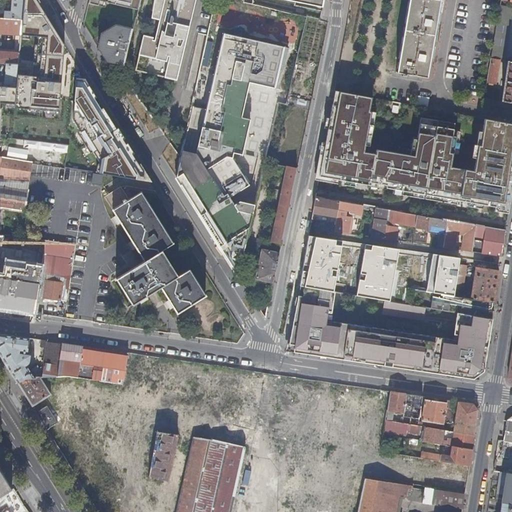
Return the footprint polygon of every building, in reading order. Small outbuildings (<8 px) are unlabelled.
[(24,0),(12,0),(12,11),(6,11),(5,18),(23,19),(24,0)] [(37,0),(25,0),(22,35),(48,37),(44,76),(17,74),(16,87),(15,104),(15,107),(59,111),(65,44),(46,14),(37,0)] [(90,0),(90,3),(99,6),(101,1),(138,9),(140,0),(90,0)] [(144,37),(136,69),(175,78),(186,31),(181,29),(185,14),(190,15),(193,0),(155,0),(152,18),(162,21),(160,32),(162,32),(159,42),(153,41),(153,39),(144,37)] [(285,0),(323,9),(324,0),(285,0)] [(403,76),(406,77),(419,0),(410,0),(398,73),(403,74),(403,76)] [(419,0),(406,77),(407,77),(407,75),(428,78),(441,0),(419,0)] [(511,8),(501,6),(496,33),(507,35),(511,8)] [(0,33),(22,35),(23,19),(5,18),(0,17),(0,33)] [(133,29),(116,25),(102,34),(99,49),(107,62),(125,66),(133,29)] [(507,35),(496,33),(493,50),(503,52),(504,52),(507,35)] [(282,79),(288,62),(289,56),(291,48),(225,34),(216,76),(251,84),(278,90),(282,79)] [(0,51),(0,63),(18,65),(19,53),(0,51)] [(492,59),(488,83),(497,84),(501,60),(492,59)] [(503,102),(511,103),(511,61),(509,61),(503,102)] [(0,85),(16,87),(17,74),(18,65),(0,63),(0,85)] [(243,118),(251,84),(216,76),(208,109),(243,118)] [(86,78),(76,78),(74,100),(112,153),(104,157),(102,173),(121,177),(150,181),(86,78)] [(16,87),(0,85),(0,132),(2,103),(15,104),(16,87)] [(320,176),(509,209),(511,193),(511,124),(485,119),(480,146),(475,145),(470,171),(448,167),(454,131),(450,131),(452,123),(418,117),(411,155),(373,147),(372,152),(361,151),(368,110),(371,110),(373,97),(335,91),(320,176)] [(233,158),(235,153),(238,154),(244,155),(252,120),(243,118),(208,109),(193,105),(177,177),(201,216),(233,196),(251,186),(234,158),(233,158)] [(20,170),(31,172),(33,162),(0,156),(0,177),(19,180),(20,170)] [(287,168),(272,242),(276,243),(282,244),(296,173),(297,170),(287,168)] [(19,180),(30,181),(31,172),(20,170),(19,180)] [(122,189),(108,198),(147,261),(118,279),(134,305),(163,287),(179,313),(206,296),(190,270),(179,277),(163,251),(174,244),(143,193),(129,201),(122,189)] [(225,211),(233,207),(232,209),(236,210),(238,204),(233,196),(201,216),(204,220),(206,223),(208,222),(213,219),(220,215),(225,211)] [(0,208),(25,212),(27,201),(0,197),(0,208)] [(317,197),(312,220),(333,223),(332,231),(335,232),(338,211),(339,209),(340,202),(317,197)] [(239,277),(256,205),(241,202),(238,204),(236,210),(232,209),(233,207),(225,211),(220,215),(213,219),(208,222),(206,223),(239,277)] [(364,206),(340,202),(339,209),(350,211),(350,213),(350,214),(356,215),(355,217),(360,218),(359,220),(362,221),(363,216),(364,206)] [(373,237),(385,239),(390,210),(378,208),(373,237)] [(418,215),(390,210),(385,239),(394,241),(396,229),(393,229),(394,222),(417,226),(418,215)] [(338,211),(335,232),(349,234),(351,218),(345,217),(345,212),(338,211)] [(444,248),(448,221),(418,215),(417,226),(417,228),(430,230),(435,231),(435,233),(440,234),(438,247),(444,248)] [(457,234),(463,235),(460,250),(473,252),(477,226),(448,221),(444,248),(455,249),(457,234)] [(502,256),(506,231),(477,226),(473,252),(502,256)] [(429,235),(416,233),(414,241),(427,243),(429,235)] [(310,236),(303,271),(377,283),(395,286),(397,270),(421,274),(418,290),(427,291),(430,292),(433,276),(424,274),(426,264),(429,264),(431,254),(310,236)] [(47,240),(26,237),(26,238),(24,237),(19,274),(26,275),(20,312),(35,314),(44,254),(47,240)] [(76,245),(47,240),(44,254),(74,258),(76,245)] [(275,245),(271,244),(270,251),(279,254),(282,244),(276,243),(275,245)] [(256,280),(273,284),(279,254),(270,251),(262,250),(256,280)] [(447,266),(445,278),(457,280),(458,277),(459,266),(447,266)] [(458,277),(457,280),(455,296),(460,296),(462,281),(464,281),(467,267),(459,266),(458,277)] [(493,302),(495,302),(500,271),(477,268),(473,299),(481,300),(493,302)] [(397,270),(395,286),(418,290),(421,274),(397,270)] [(303,271),(302,278),(301,286),(335,292),(375,299),(377,283),(303,271)] [(445,278),(433,276),(430,292),(443,294),(455,296),(457,280),(445,278)] [(67,301),(71,279),(62,278),(61,283),(47,281),(44,298),(67,301)] [(0,308),(5,310),(9,285),(0,283),(0,308)] [(335,292),(301,286),(289,352),(475,379),(485,372),(493,319),(458,313),(454,334),(458,335),(457,340),(453,340),(330,321),(326,320),(327,312),(331,313),(335,292)] [(431,307),(493,318),(495,302),(493,302),(492,305),(491,307),(480,305),(481,300),(473,299),(460,296),(455,296),(443,294),(443,298),(433,296),(431,307)] [(383,313),(424,320),(426,307),(385,301),(383,313)] [(458,313),(493,319),(493,318),(431,307),(431,308),(458,313)] [(0,362),(4,360),(19,383),(26,378),(42,378),(58,377),(60,366),(45,364),(48,341),(34,339),(34,343),(42,344),(39,362),(41,362),(41,365),(42,367),(40,368),(38,366),(30,371),(27,365),(29,363),(30,356),(28,355),(29,350),(32,351),(33,345),(29,345),(30,339),(0,334),(0,362)] [(45,364),(60,366),(62,352),(56,351),(58,343),(48,341),(45,364)] [(60,366),(58,377),(71,376),(116,383),(122,384),(124,384),(125,376),(129,353),(63,344),(62,352),(60,366)] [(19,383),(33,407),(52,395),(42,378),(26,378),(19,383)] [(383,398),(384,388),(337,385),(337,396),(383,398)] [(407,395),(391,392),(389,410),(388,411),(405,413),(407,395)] [(423,397),(407,395),(405,413),(404,417),(420,420),(423,397)] [(445,424),(448,404),(426,400),(423,420),(445,424)] [(455,402),(448,401),(448,404),(445,424),(444,427),(444,430),(450,432),(455,402)] [(308,432),(313,405),(294,402),(289,428),(308,432)] [(475,404),(459,402),(455,432),(475,436),(482,406),(475,404)] [(511,417),(507,421),(503,441),(511,442),(511,417)] [(419,426),(388,420),(386,435),(407,438),(408,432),(425,435),(424,441),(453,447),(473,450),(475,436),(455,432),(450,432),(444,430),(441,430),(427,427),(419,426)] [(179,434),(156,431),(152,459),(149,477),(169,481),(179,434)] [(301,511),(310,458),(339,463),(342,443),(289,435),(277,510),(285,511),(284,511),(301,511)] [(193,511),(211,439),(193,436),(177,511),(193,511)] [(232,511),(235,500),(246,447),(241,446),(211,439),(193,511),(232,511)] [(511,442),(503,441),(501,455),(511,457),(511,442)] [(435,454),(434,460),(471,466),(473,450),(453,447),(452,457),(442,455),(442,456),(435,454)] [(0,496),(0,497),(13,489),(0,468),(0,496)] [(511,511),(511,473),(494,471),(494,472),(507,474),(505,482),(499,481),(496,503),(504,504),(502,511),(511,511)] [(366,479),(359,511),(396,511),(400,496),(408,498),(409,489),(414,490),(414,486),(366,479)] [(426,488),(414,486),(414,490),(412,499),(424,501),(426,488)] [(466,494),(426,488),(424,501),(424,503),(464,509),(466,494)] [(0,511),(27,511),(13,489),(0,497),(0,496),(0,511)]
